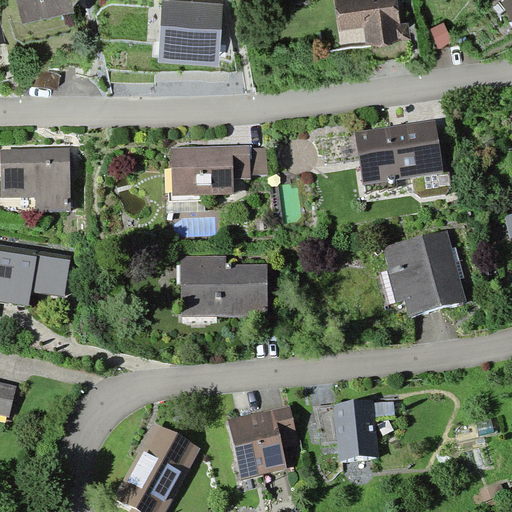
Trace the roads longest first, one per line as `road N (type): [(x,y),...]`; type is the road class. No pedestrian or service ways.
road 1 (residential): [(511,345),(375,367),(197,375),(140,394),(108,415),(91,441),(80,486),(84,511)]
road 2 (residential): [(511,74),(320,106),(0,116)]
